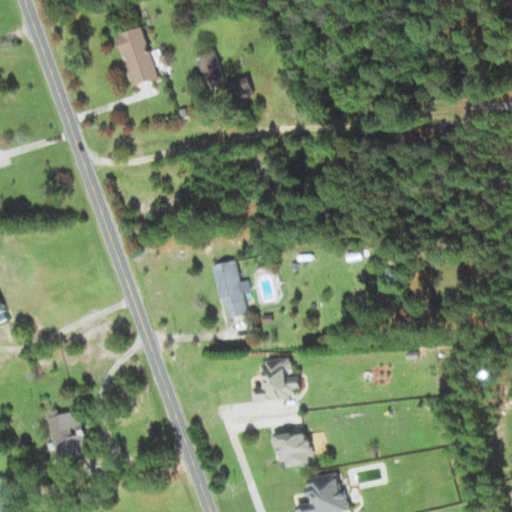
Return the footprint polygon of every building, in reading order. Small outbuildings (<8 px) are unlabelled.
[(119,34),(135,86),(160,78),(145,26),(119,34)] [(226,79),(217,49),(198,54),(207,85),(226,79)] [(255,93),(253,78),(227,82),(229,96),(242,94),(242,95),(255,93)] [(217,264),(227,319),(250,315),(246,292),(253,291),(251,280),(243,281),(239,260),(217,264)] [(0,323),(10,319),(0,294),(0,323)] [(257,401),(298,397),(297,389),(303,388),(302,375),(294,376),(292,358),(265,361),(267,386),(256,387),(257,401)] [(50,414),(58,462),(90,456),(81,409),(50,414)] [(315,463),(310,431),(277,436),(279,450),(283,449),(286,467),(315,463)] [(301,511),(346,511),(352,511),(349,490),(343,491),(340,472),(310,478),(314,502),(300,504),(301,511)]
